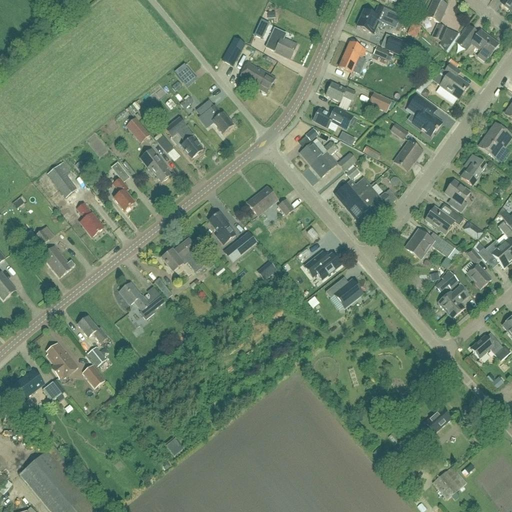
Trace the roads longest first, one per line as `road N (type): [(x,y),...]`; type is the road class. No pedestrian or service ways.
road 1 (tertiary): [(0,355),(266,140)]
road 2 (unclassified): [(364,262),(511,60)]
road 3 (unclassified): [(266,140),(150,0)]
road 4 (tertiary): [(266,140),(293,109),(344,0)]
road 5 (unclassified): [(364,262),(266,140)]
